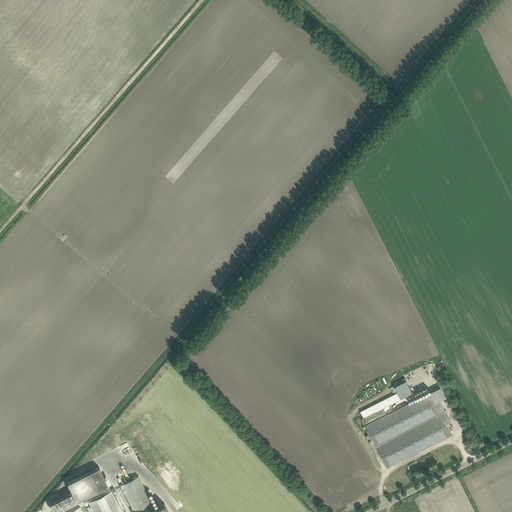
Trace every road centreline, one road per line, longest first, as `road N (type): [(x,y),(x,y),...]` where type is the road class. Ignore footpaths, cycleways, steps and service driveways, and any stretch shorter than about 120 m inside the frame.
road 1 (track): [(0,233),(203,0)]
road 2 (unclassified): [(370,511),(511,440)]
